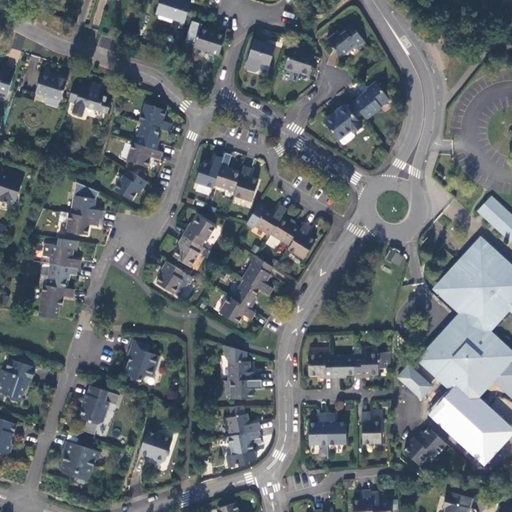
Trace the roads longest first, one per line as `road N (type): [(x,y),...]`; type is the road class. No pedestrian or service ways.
road 1 (residential): [(0,18),(156,78),(199,109)]
road 2 (residential): [(373,0),(423,85),(421,130),(399,184)]
road 3 (residential): [(370,221),(296,320),(286,396)]
road 4 (residential): [(89,347),(66,369),(24,504)]
road 5 (residential): [(410,427),(409,392),(286,396)]
road 6 (residential): [(133,241),(167,203),(199,109)]
road 7 (residential): [(272,502),(324,488),(335,473),(386,468)]
road 8 (residential): [(264,472),(148,511)]
